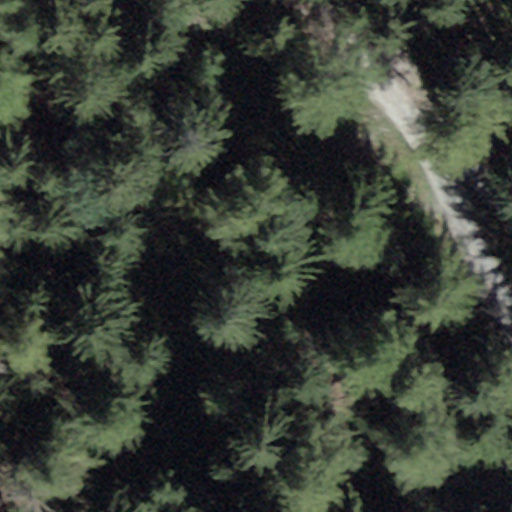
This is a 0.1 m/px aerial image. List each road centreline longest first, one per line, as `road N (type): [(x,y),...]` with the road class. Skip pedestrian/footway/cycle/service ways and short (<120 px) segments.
road 1 (track): [(511,308),(478,262),(463,186),(326,0)]
road 2 (track): [(381,66),(511,217)]
